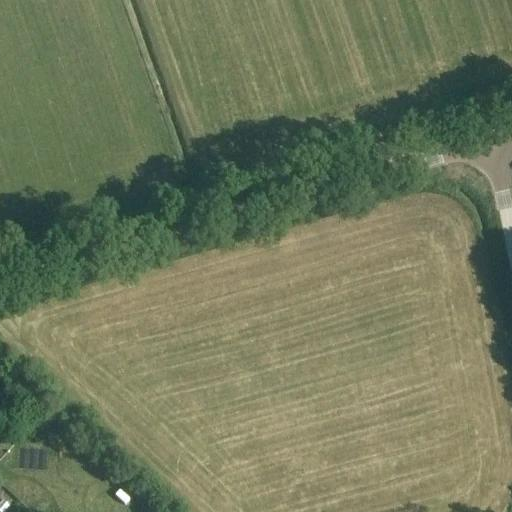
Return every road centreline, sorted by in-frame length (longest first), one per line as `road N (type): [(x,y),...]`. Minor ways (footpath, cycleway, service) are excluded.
road 1 (tertiary): [(0,280),(490,141)]
road 2 (track): [(149,0),(222,217)]
